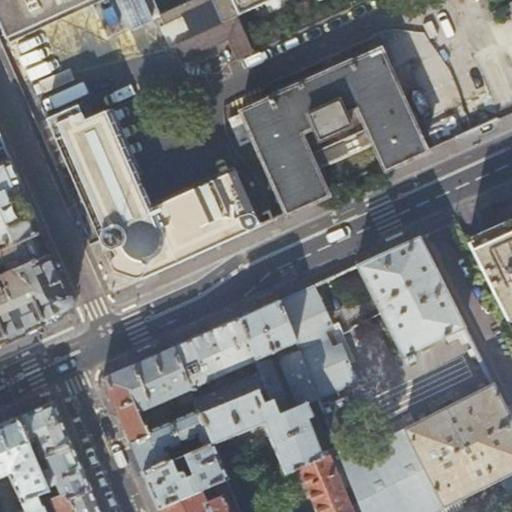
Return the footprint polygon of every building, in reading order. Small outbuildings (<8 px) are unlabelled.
[(0,0),(0,26),(6,39),(46,20),(91,0),(116,0),(130,30),(151,20),(142,0),(0,0)] [(161,15),(154,0),(142,0),(151,20),(161,15)] [(176,43),(183,60),(229,39),(238,59),(255,51),(238,15),(271,0),(193,0),(191,1),(174,9),(187,39),(176,43)] [(187,39),(174,9),(161,15),(176,43),(187,39)] [(240,112),(286,214),(328,195),(325,191),(383,166),(384,170),(426,152),(388,68),(380,50),(240,112)] [(83,181),(91,198),(140,177),(144,175),(114,107),(85,121),(78,106),(48,119),(66,160),(72,157),(83,181)] [(0,250),(42,233),(26,197),(10,159),(0,136),(0,250)] [(83,181),(72,157),(66,160),(77,184),(83,181)] [(252,204),(236,166),(153,204),(154,208),(149,210),(105,230),(103,235),(103,240),(105,244),(106,246),(108,247),(110,248),(112,249),(114,249),(117,255),(116,256),(114,258),(113,260),(113,262),(113,264),(115,266),(116,268),(133,275),(135,275),(137,274),(139,273),(140,272),(142,270),(145,277),(164,268),(262,225),(252,204)] [(91,198),(98,214),(103,224),(105,230),(149,210),(154,208),(153,204),(147,191),(140,177),(91,198)] [(91,198),(83,181),(77,184),(85,201),(91,198)] [(276,218),(271,208),(266,211),(261,200),(252,204),(262,225),(276,218)] [(511,223),(492,232),(468,243),(507,322),(511,319),(511,223)] [(68,313),(70,307),(72,302),(57,267),(42,233),(0,250),(0,342),(7,339),(30,330),(58,317),(68,313)] [(404,356),(407,363),(414,360),(411,353),(445,336),(448,341),(460,336),(462,339),(469,336),(419,238),(356,265),(402,357),(404,356)] [(313,285),(278,300),(295,342),(298,350),(317,396),(357,380),(341,344),(333,348),(325,329),(332,326),(313,285)] [(258,309),(239,318),(266,386),(271,398),(277,414),(290,409),(270,360),(275,357),(273,352),(295,342),(278,300),(258,309)] [(209,331),(172,348),(189,389),(249,363),(253,373),(192,398),(192,399),(197,410),(198,414),(258,389),(266,386),(239,318),(209,331)] [(468,350),(471,356),(478,353),(474,347),(468,350)] [(192,398),(189,389),(172,348),(150,358),(102,379),(131,446),(149,437),(146,431),(139,412),(170,398),(174,406),(192,399),(192,398)] [(317,396),(298,350),(281,358),(279,361),(298,405),(305,402),(318,397),(317,396)] [(360,502),(363,511),(433,511),(502,478),(511,498),(511,421),(493,383),(342,458),(360,502)] [(263,401),(258,389),(198,414),(210,444),(212,443),(212,445),(262,424),(284,474),(298,468),(322,458),(306,418),(311,416),(305,402),(298,405),(290,409),(277,414),(271,398),(263,401)] [(355,431),(353,425),(351,426),(347,417),(352,416),(348,406),(350,405),(347,395),(321,405),(337,446),(361,438),(358,430),(355,431)] [(31,412),(16,419),(34,461),(44,456),(71,445),(68,437),(53,402),(31,412)] [(210,444),(198,414),(197,410),(146,431),(149,437),(131,446),(135,457),(142,473),(189,453),(184,440),(197,434),(202,447),(210,444)] [(8,422),(0,425),(0,477),(9,474),(24,509),(38,502),(41,509),(43,508),(51,504),(52,503),(40,474),(34,461),(16,419),(8,422)] [(212,443),(210,444),(202,447),(189,453),(142,473),(150,491),(158,509),(227,480),(212,445),(212,443)] [(99,511),(81,467),(71,445),(44,456),(50,469),(40,474),(52,503),(51,504),(54,511),(99,511)] [(329,455),(322,458),(298,468),(316,511),(363,511),(360,502),(351,506),(329,455)] [(231,489),(227,480),(158,509),(159,511),(227,511),(222,498),(211,503),(208,495),(219,494),(231,489)] [(44,511),(43,508),(41,509),(38,502),(24,509),(16,511),(44,511)]
